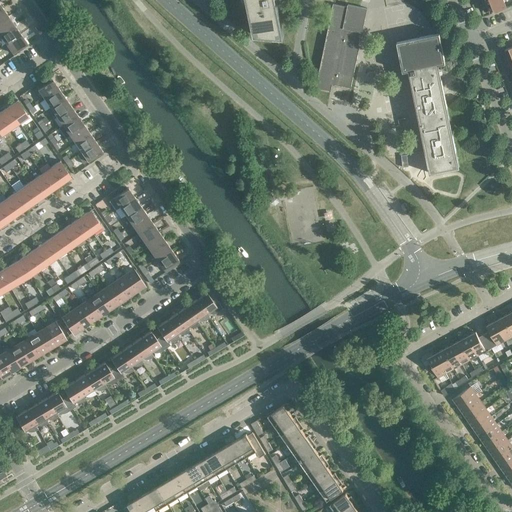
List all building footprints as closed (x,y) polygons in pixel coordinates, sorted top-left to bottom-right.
[(246,0),(247,2),(254,34),(255,34),(254,32),(267,29),(268,33),(282,30),(283,37),(284,37),(276,0),(246,0)] [(350,0),(350,5),(348,4),(347,7),(333,4),(315,89),(330,92),(332,85),(350,89),(359,46),(358,46),(361,32),(362,32),(367,8),(360,7),(360,0),(350,0)] [(506,7),(503,0),(490,0),(483,3),(485,6),(487,6),(490,13),(506,7)] [(0,21),(8,16),(2,7),(0,8),(0,21)] [(0,35),(15,25),(8,16),(0,21),(0,35)] [(21,34),(15,25),(0,35),(6,44),(21,34)] [(27,43),(21,34),(6,44),(12,53),(27,43)] [(448,64),(442,35),(400,43),(406,73),(412,72),(415,90),(445,83),(441,66),(448,64)] [(38,89),(44,99),(59,88),(52,79),(38,89)] [(459,167),(445,83),(415,90),(430,173),(459,167)] [(65,97),(59,88),(44,99),(50,108),(65,97)] [(71,106),(65,97),(50,108),(56,116),(71,106)] [(17,100),(8,107),(18,121),(27,115),(17,100)] [(77,115),(71,106),(56,116),(63,125),(77,115)] [(18,121),(8,107),(0,112),(0,114),(9,127),(18,121)] [(9,127),(0,114),(0,132),(0,134),(9,127)] [(84,124),(77,115),(63,125),(59,128),(65,137),(69,134),(84,124)] [(90,133),(84,124),(69,134),(75,143),(90,133)] [(43,135),(40,130),(34,134),(37,139),(43,135)] [(96,141),(90,133),(75,143),(81,152),(96,141)] [(45,138),(39,141),(42,146),(48,142),(45,138)] [(26,140),(21,144),(24,148),(29,145),(26,140)] [(102,151),(96,141),(81,152),(77,155),(84,164),(102,151)] [(24,148),(21,144),(15,147),(19,152),(24,148)] [(34,152),(31,147),(26,151),(29,156),(34,152)] [(29,156),(26,151),(20,154),(24,159),(29,156)] [(8,152),(3,156),(6,161),(12,157),(8,152)] [(17,164),(13,159),(8,163),(11,168),(17,164)] [(59,161),(50,167),(61,182),(70,176),(59,161)] [(11,168),(8,163),(3,167),(6,172),(11,168)] [(61,182),(50,167),(42,174),(52,188),(61,182)] [(52,188),(42,174),(33,180),(43,195),(52,188)] [(43,195),(33,180),(24,186),(34,201),(43,195)] [(34,201),(24,186),(15,192),(25,207),(34,201)] [(128,187),(113,198),(109,200),(116,210),(120,207),(134,197),(128,187)] [(25,207),(15,192),(6,198),(16,213),(25,207)] [(140,205),(134,197),(120,207),(126,216),(140,205)] [(16,213),(6,198),(0,202),(0,208),(7,219),(16,213)] [(147,214),(140,205),(126,216),(132,225),(147,214)] [(91,210),(81,217),(91,231),(101,224),(100,225),(90,211),(91,210)] [(153,223),(147,214),(132,225),(138,234),(153,223)] [(91,231),(81,217),(72,223),(82,237),(91,231)] [(82,237),(72,223),(63,229),(74,244),(82,237)] [(159,232),(153,223),(138,234),(144,242),(159,232)] [(74,244),(63,229),(54,235),(65,250),(74,244)] [(165,241),(159,232),(144,242),(150,251),(165,241)] [(65,250),(54,235),(46,241),(56,256),(65,250)] [(56,256),(46,241),(37,247),(47,262),(56,256)] [(171,250),(165,241),(150,251),(157,260),(171,250)] [(47,262),(37,247),(28,254),(38,268),(47,262)] [(110,247),(105,251),(108,256),(113,252),(110,247)] [(178,259),(171,250),(157,260),(163,269),(178,259)] [(108,256),(105,251),(99,254),(103,259),(108,256)] [(121,257),(118,252),(112,256),(115,261),(121,257)] [(38,268),(28,254),(19,260),(29,275),(38,268)] [(115,261),(112,256),(106,260),(109,265),(115,261)] [(92,259),(87,263),(90,268),(96,264),(92,259)] [(29,275),(19,260),(10,265),(19,281),(29,275)] [(90,268),(87,263),(82,266),(85,271),(90,268)] [(19,281),(10,265),(0,271),(10,286),(19,281)] [(103,269),(100,265),(94,269),(97,273),(103,269)] [(97,273),(94,269),(88,273),(91,277),(97,273)] [(134,269),(125,275),(135,291),(145,284),(134,269)] [(10,286),(0,271),(0,291),(0,292),(10,286)] [(75,271),(69,275),(73,280),(78,276),(75,271)] [(73,280),(69,275),(64,279),(67,283),(73,280)] [(135,291),(125,275),(116,281),(126,297),(135,291)] [(85,281),(82,277),(76,281),(79,285),(85,281)] [(79,285),(76,281),(70,285),(73,289),(79,285)] [(126,297),(116,281),(107,287),(118,303),(126,297)] [(57,284),(51,287),(55,292),(60,288),(57,284)] [(55,292),(51,287),(46,291),(49,296),(55,292)] [(118,303),(107,287),(98,293),(109,309),(118,303)] [(67,293),(64,289),(58,293),(61,297),(67,293)] [(212,300),(206,292),(196,299),(206,314),(207,313),(209,312),(211,313),(213,313),(215,313),(217,312),(219,311),(223,309),(215,298),(212,300)] [(61,297),(58,293),(53,297),(55,301),(61,297)] [(109,309),(98,293),(89,299),(100,315),(109,309)] [(36,297),(30,300),(33,305),(39,302),(36,297)] [(100,315),(89,299),(80,305),(91,321),(100,315)] [(206,314),(196,299),(186,306),(196,320),(197,320),(199,318),(201,319),(203,320),(205,320),(207,319),(209,318),(210,318),(207,313),(206,314)] [(33,305),(30,300),(25,304),(28,309),(33,305)] [(44,308),(41,304),(35,308),(38,312),(44,308)] [(91,321),(80,305),(71,311),(82,327),(91,321)] [(196,320),(186,306),(177,313),(187,327),(190,325),(191,326),(193,327),(195,326),(197,326),(199,324),(199,325),(200,325),(197,320),(196,320)] [(17,308),(12,311),(15,316),(20,313),(17,308)] [(38,312),(35,308),(29,311),(31,316),(38,312)] [(15,316),(12,311),(6,315),(9,320),(15,316)] [(82,327),(71,311),(62,318),(73,333),(82,327)] [(187,327),(177,313),(167,320),(177,334),(180,332),(181,333),(183,333),(185,333),(187,332),(189,331),(189,332),(190,331),(187,327)] [(511,315),(510,313),(502,317),(511,334),(511,315)] [(25,319),(23,315),(16,319),(19,323),(25,319)] [(511,336),(511,334),(502,317),(495,321),(505,340),(511,336)] [(19,323),(16,319),(10,323),(13,327),(19,323)] [(177,334),(167,320),(157,327),(162,335),(159,337),(167,348),(170,345),(167,341),(170,339),(172,340),(174,340),(176,340),(178,339),(179,338),(180,339),(180,338),(177,334)] [(56,321),(46,327),(56,344),(66,338),(56,321)] [(505,340),(495,321),(486,326),(489,331),(484,334),(491,348),(505,340)] [(56,344),(46,327),(37,333),(47,349),(56,344)] [(151,331),(141,338),(150,352),(151,352),(153,350),(155,351),(157,352),(159,352),(161,351),(163,350),(167,348),(159,337),(156,339),(151,331)] [(476,332),(467,336),(478,355),(491,348),(484,334),(479,337),(476,332)] [(47,349),(37,333),(28,338),(38,355),(47,349)] [(231,338),(233,342),(242,336),(239,333),(231,338)] [(478,355),(467,336),(459,341),(470,360),(478,355)] [(38,355),(28,338),(19,344),(28,360),(38,355)] [(150,352),(141,338),(131,344),(140,359),(141,359),(143,357),(145,358),(147,358),(149,358),(151,358),(153,356),(153,357),(154,356),(151,352),(150,352)] [(375,346),(371,340),(366,343),(371,349),(375,346)] [(470,360),(459,341),(451,345),(462,364),(470,360)] [(224,342),(215,347),(218,351),(226,346),(224,342)] [(28,360),(19,344),(9,349),(19,366),(28,360)] [(140,359),(131,344),(121,351),(130,366),(131,366),(133,364),(135,365),(137,365),(139,365),(141,364),(143,363),(144,363),(141,359),(140,359)] [(462,364),(451,345),(444,349),(454,368),(462,364)] [(218,351),(215,347),(207,352),(209,356),(218,351)] [(19,366),(9,349),(0,355),(10,371),(19,366)] [(454,368),(444,349),(436,354),(446,373),(454,368)] [(130,366),(121,351),(110,358),(116,366),(113,368),(120,379),(124,377),(121,372),(123,370),(125,371),(127,372),(129,372),(131,371),(133,370),(134,370),(131,366),(130,366)] [(203,354),(195,359),(197,363),(205,358),(203,354)] [(446,373),(436,354),(427,358),(438,377),(446,373)] [(10,371),(0,355),(0,375),(1,377),(10,371)] [(197,363),(195,359),(186,364),(188,368),(197,363)] [(105,362),(94,368),(103,383),(106,381),(108,382),(110,383),(112,383),(114,382),(116,381),(116,382),(120,379),(113,368),(110,370),(105,362)] [(103,383),(94,368),(84,375),(93,390),(93,389),(96,388),(98,389),(100,389),(102,389),(104,388),(105,387),(106,388),(103,383)] [(175,371),(167,376),(169,380),(177,375),(175,371)] [(93,390),(84,375),(74,381),(83,396),(86,394),(87,395),(89,396),(92,396),(93,395),(95,394),(96,394),(93,389),(93,390)] [(169,380),(167,376),(158,381),(160,385),(169,380)] [(83,396),(74,381),(63,387),(68,396),(65,398),(72,409),(76,406),(73,402),(76,400),(77,401),(79,402),(81,402),(83,401),(85,400),(86,400),(83,396)] [(154,383),(146,388),(148,392),(156,387),(154,383)] [(452,383),(441,390),(445,396),(455,388),(452,383)] [(453,399),(458,406),(476,394),(470,386),(453,399)] [(148,392),(146,388),(137,393),(140,397),(148,392)] [(57,391),(47,398),(56,413),(56,412),(59,411),(60,412),(62,412),(64,412),(66,412),(68,411),(72,409),(65,398),(62,400),(57,391)] [(481,401),(476,394),(458,406),(463,414),(481,401)] [(56,413),(47,398),(36,404),(45,419),(46,419),(48,417),(50,418),(52,419),(54,419),(56,418),(58,417),(59,417),(56,412),(56,413)] [(125,400),(117,405),(119,409),(128,404),(125,400)] [(486,409),(481,401),(463,414),(468,421),(486,409)] [(290,409),(286,403),(274,411),(274,410),(266,414),(274,426),(291,414),(289,411),(288,411),(290,409)] [(45,419),(36,404),(26,410),(35,425),(38,423),(40,424),(42,425),(44,425),(46,424),(47,423),(48,423),(46,419),(45,419)] [(119,409),(117,405),(109,410),(111,414),(119,409)] [(491,416),(486,409),(468,421),(474,428),(491,416)] [(35,425),(26,410),(15,416),(20,425),(17,427),(24,438),(28,435),(25,431),(28,429),(29,430),(31,431),(33,431),(35,430),(37,429),(37,430),(38,429),(35,425)] [(105,413),(96,418),(99,421),(107,416),(105,413)] [(293,417),(291,414),(274,426),(281,435),(299,422),(295,416),(293,418),(293,417)] [(496,424),(491,416),(474,428),(479,436),(496,424)] [(99,421),(96,418),(88,423),(90,426),(99,421)] [(263,432),(256,420),(254,422),(251,424),(258,435),(263,432)] [(303,428),(299,422),(281,435),(287,444),(304,433),(301,430),(301,429),(303,428)] [(502,431),(496,424),(479,436),(484,443),(502,431)] [(77,429),(68,434),(71,438),(79,433),(77,429)] [(507,439),(502,431),(484,443),(489,451),(507,439)] [(265,454),(252,432),(250,433),(247,435),(246,433),(238,438),(236,439),(246,457),(255,451),(259,458),(265,454)] [(306,436),(304,433),(287,444),(294,454),(312,441),(308,435),(306,436)] [(71,438),(68,434),(60,439),(62,443),(71,438)] [(264,435),(259,438),(264,445),(268,442),(264,435)] [(246,457),(236,439),(234,441),(226,445),(236,462),(246,457)] [(511,445),(507,439),(489,451),(494,458),(511,445)] [(56,441),(48,446),(50,450),(58,445),(56,441)] [(317,447),(312,441),(294,454),(300,463),(317,452),(315,449),(314,448),(317,447)] [(272,449),(268,442),(264,445),(268,452),(272,449)] [(47,445),(33,453),(36,458),(50,450),(48,446),(47,445)] [(236,462),(226,445),(218,450),(216,451),(227,468),(236,462)] [(511,456),(511,445),(494,458),(499,466),(511,456)] [(227,468),(216,451),(215,452),(207,457),(217,474),(227,468)] [(319,455),(317,452),(300,463),(307,473),(326,459),(322,454),(319,455)] [(276,455),(271,458),(275,465),(280,462),(276,455)] [(511,467),(511,456),(499,466),(505,473),(511,467)] [(217,474),(207,457),(199,461),(197,463),(207,480),(217,474)] [(330,465),(326,459),(307,473),(313,482),(330,470),(328,467),(327,467),(330,465)] [(284,469),(280,462),(275,465),(279,472),(284,469)] [(207,480),(197,463),(195,464),(187,469),(197,486),(207,480)] [(197,486),(187,469),(179,473),(177,474),(187,492),(197,486)] [(332,473),(330,470),(313,482),(320,491),(339,478),(335,472),(332,474),(332,473)] [(187,492),(177,474),(175,476),(167,480),(177,498),(187,492)] [(253,475),(246,479),(249,484),(256,479),(253,475)] [(287,475),(283,477),(287,484),(291,482),(287,475)] [(343,484),(339,478),(320,491),(327,501),(343,490),(341,486),(340,486),(343,484)] [(249,484),(246,479),(239,483),(242,488),(249,484)] [(177,498),(167,480),(159,485),(157,486),(168,503),(177,498)] [(296,489),(291,482),(287,484),(291,492),(296,489)] [(168,503),(157,486),(155,487),(147,492),(158,509),(168,503)] [(234,486),(227,491),(229,495),(236,491),(234,486)] [(229,495),(227,491),(219,495),(222,499),(229,495)] [(152,511),(158,509),(147,492),(140,497),(138,498),(146,511),(152,511)] [(348,496),(346,493),(329,505),(334,511),(339,511),(355,501),(351,495),(348,497),(348,496)] [(241,498),(238,494),(231,498),(234,502),(241,498)] [(299,494),(294,497),(299,504),(303,501),(299,494)] [(146,511),(138,498),(136,499),(127,504),(128,505),(127,506),(123,509),(125,511),(146,511)] [(234,502),(231,498),(224,502),(226,507),(234,502)] [(215,500),(208,504),(210,508),(217,504),(215,500)] [(307,508),(303,501),(299,504),(303,511),(307,508)] [(359,507),(355,501),(339,511),(358,511),(357,509),(359,507)]
